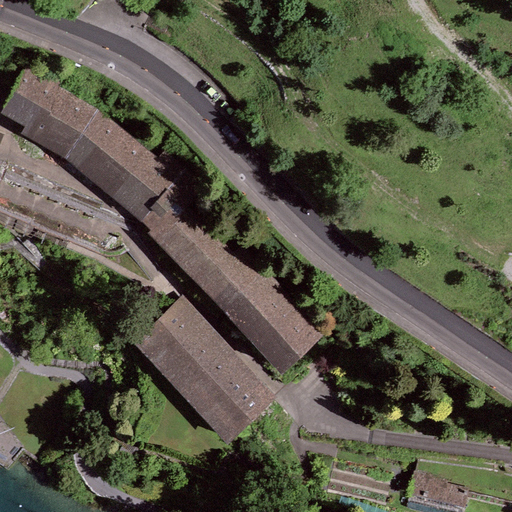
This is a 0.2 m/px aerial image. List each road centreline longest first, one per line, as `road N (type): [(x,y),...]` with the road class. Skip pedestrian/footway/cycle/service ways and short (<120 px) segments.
road 1 (primary): [(511,371),(360,266),(146,68),(0,3)]
road 2 (track): [(511,260),(423,219),(311,129),(288,78),(253,32),(202,0)]
road 3 (track): [(511,108),(415,0)]
